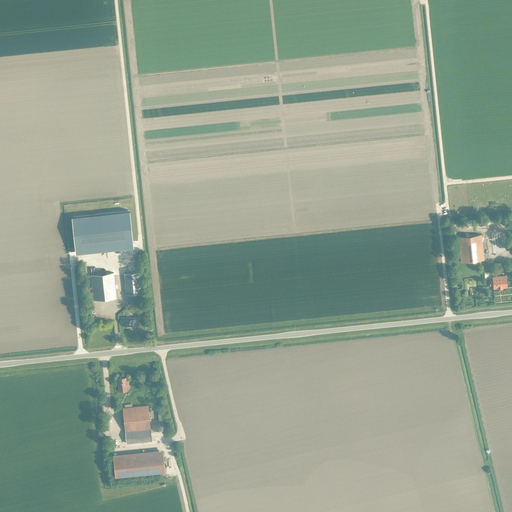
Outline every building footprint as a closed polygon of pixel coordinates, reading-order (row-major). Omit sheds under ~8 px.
[(129,211),(73,217),(76,252),(90,251),(90,246),(132,242),(129,211)] [(502,229),(488,230),(489,251),(503,250),(502,229)] [(469,257),(481,257),(481,255),(480,252),(480,248),(479,242),(479,236),(478,231),(464,231),(457,233),(458,236),(458,238),(455,239),(456,242),(456,245),(456,247),(456,251),(457,253),(457,255),(458,259),(459,259),(467,257),(469,257)] [(126,294),(141,293),(139,272),(124,274),(126,294)] [(93,300),(116,298),(113,273),(90,275),(93,300)] [(493,285),(493,289),(507,288),(505,275),(492,277),(492,276),(492,280),(489,280),(490,286),(493,285)] [(120,318),(121,324),(125,323),(126,327),(139,325),(139,326),(138,317),(125,318),(121,318),(120,318)] [(126,385),(128,385),(128,381),(126,381),(125,378),(126,378),(117,379),(118,391),(118,392),(127,391),(126,385)] [(148,406),(123,408),(125,432),(150,430),(148,406)] [(150,430),(125,432),(126,443),(151,441),(151,440),(150,431),(150,430)] [(113,457),(115,477),(125,476),(123,456),(113,457)]
